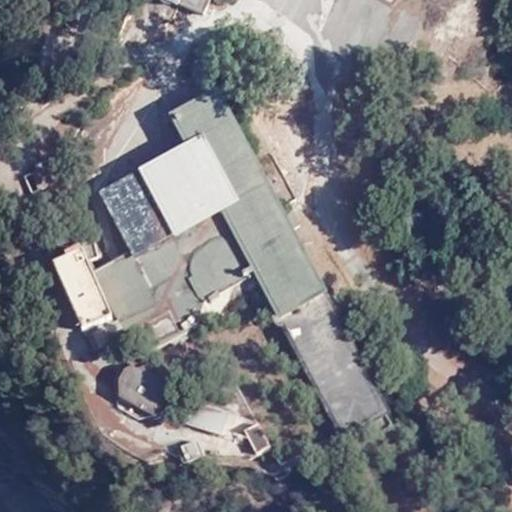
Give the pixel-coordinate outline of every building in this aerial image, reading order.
[(160,0),(202,17),(209,0),(160,0)] [(79,254),(75,257),(79,265),(57,264),(52,268),(83,333),(90,330),(98,348),(122,337),(132,360),(196,331),(205,303),(259,277),(341,440),(362,430),(366,440),(390,430),(277,209),(232,122),(219,94),(169,121),(185,151),(99,195),(130,253),(92,275),(79,254)] [(248,112),(232,122),(277,209),(295,200),(248,112)] [(41,168),(49,186),(61,179),(52,164),(41,168)] [(30,195),(49,186),(41,168),(39,165),(31,168),(34,174),(22,179),(30,195)] [(79,265),(75,257),(66,239),(57,264),(79,265)] [(117,384),(160,411),(173,386),(129,363),(117,384)] [(172,439),(248,463),(252,451),(230,444),(238,418),(183,401),(172,439)]
